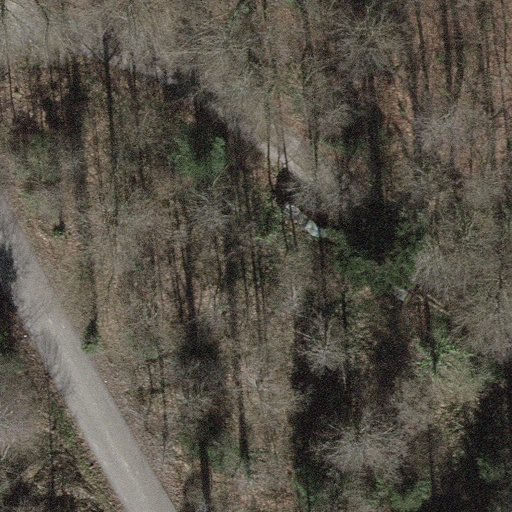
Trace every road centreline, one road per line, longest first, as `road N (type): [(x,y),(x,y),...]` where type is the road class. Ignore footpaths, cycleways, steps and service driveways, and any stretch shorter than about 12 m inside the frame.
road 1 (track): [(511,318),(266,128),(192,83),(0,10)]
road 2 (tertiary): [(157,511),(0,229)]
